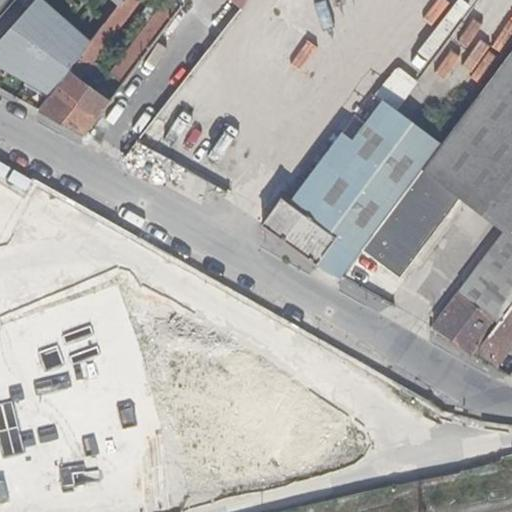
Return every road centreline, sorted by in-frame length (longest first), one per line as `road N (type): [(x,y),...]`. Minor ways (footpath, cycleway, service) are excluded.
road 1 (residential): [(511,410),(0,125)]
road 2 (unknown): [(227,511),(377,460),(400,447),(403,421),(269,328),(184,299)]
road 3 (unknown): [(511,191),(392,347)]
